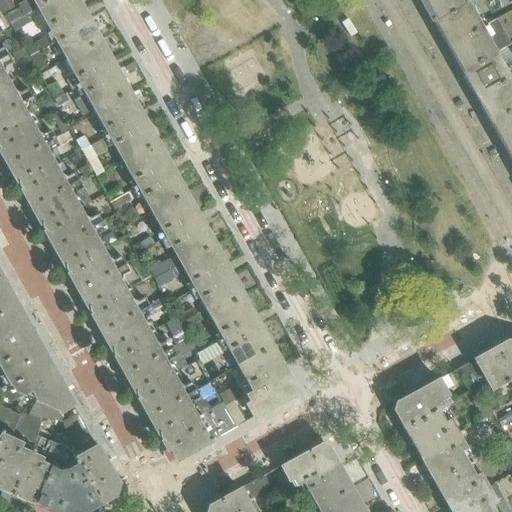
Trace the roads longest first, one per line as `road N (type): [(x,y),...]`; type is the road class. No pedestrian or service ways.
road 1 (residential): [(125,0),(347,396)]
road 2 (residential): [(162,498),(0,212)]
road 3 (residential): [(511,223),(386,0)]
road 4 (residential): [(347,396),(162,498)]
road 5 (residential): [(511,305),(347,396)]
road 6 (residential): [(347,396),(411,511)]
